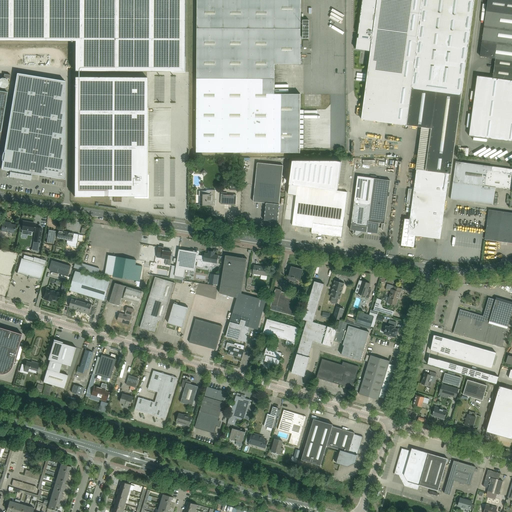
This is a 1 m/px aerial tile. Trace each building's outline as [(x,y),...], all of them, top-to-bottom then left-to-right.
[(0,0),(0,40),(75,41),(74,71),(186,72),(186,0),(0,0)] [(197,0),(196,152),(300,153),(300,94),(274,94),(274,64),(300,64),(300,0),(197,0)] [(357,0),(351,48),(366,50),(357,119),(406,126),(422,128),(426,128),(425,137),(430,138),(425,171),(416,169),(414,189),(408,189),(406,204),(412,205),(410,219),(404,219),(404,220),(401,246),(414,247),(414,245),(416,245),(416,242),(415,242),(416,235),(418,236),(439,238),(440,239),(442,220),(443,214),(445,214),(445,215),(451,216),(452,204),(446,203),(445,213),(443,213),(449,174),(451,174),(461,95),(411,89),(422,0),(357,0)] [(422,0),(411,89),(461,95),(474,0),(422,0)] [(511,0),(487,0),(480,56),(495,58),(492,78),(477,76),(469,136),(511,141),(511,0)] [(65,81),(62,81),(17,73),(1,169),(10,170),(9,177),(31,180),(32,174),(65,179),(65,81)] [(147,77),(74,77),(74,196),(146,197),(146,189),(147,189),(147,186),(146,186),(147,77)] [(293,161),(288,194),(296,195),(293,220),(292,225),(312,228),(311,233),(318,234),(318,235),(321,235),(321,234),(328,235),(341,237),(343,220),(347,192),(338,191),(341,162),(336,161),(293,161)] [(511,169),(456,161),(451,199),(493,205),(495,188),(511,189),(511,169)] [(266,203),(264,220),(264,221),(277,222),(279,204),(283,165),(257,163),(253,202),(266,203)] [(366,232),(368,220),(370,205),(374,178),(357,176),(350,230),(353,230),(353,235),(355,232),(357,235),(361,232),(361,231),(366,232)] [(383,231),(385,220),(390,180),(374,178),(370,205),(368,220),(366,232),(378,234),(379,226),(381,227),(381,228),(383,231)] [(200,200),(202,201),(202,205),(211,205),(211,199),(215,199),(215,190),(208,190),(208,191),(199,191),(199,196),(200,196),(200,200)] [(221,192),(220,204),(236,205),(236,195),(227,194),(227,193),(221,192)] [(511,243),(511,212),(489,209),(484,239),(511,243)] [(3,221),(1,231),(13,233),(14,230),(15,230),(15,229),(14,229),(15,225),(7,224),(7,222),(3,221)] [(34,223),(23,221),(21,230),(33,232),(34,223)] [(39,242),(40,242),(42,229),(36,228),(33,241),(39,242)] [(78,234),(73,233),(58,231),(58,232),(56,231),(48,230),(48,234),(46,234),(47,234),(46,234),(45,239),(46,239),(46,238),(47,238),(46,242),(46,243),(54,244),(55,238),(57,238),(68,240),(68,242),(69,243),(70,243),(72,244),(73,244),(74,245),(76,245),(77,245),(78,242),(77,242),(79,234),(78,234)] [(172,252),(163,250),(164,247),(158,247),(157,257),(166,259),(165,265),(170,265),(172,256),(171,255),(172,252)] [(195,268),(197,256),(198,252),(179,249),(177,260),(176,266),(175,272),(174,277),(183,279),(185,270),(195,271),(195,268)] [(0,272),(11,276),(17,256),(0,250),(0,272)] [(217,263),(218,255),(214,255),(214,252),(209,251),(208,254),(204,253),(204,256),(198,255),(197,266),(203,267),(203,265),(211,266),(212,265),(213,262),(217,263)] [(23,259),(21,259),(17,273),(40,280),(44,267),(46,268),(47,262),(46,262),(46,261),(34,258),(24,255),(23,259)] [(258,330),(259,325),(266,300),(241,293),(247,259),(225,255),(219,296),(235,301),(225,336),(245,342),(247,337),(246,335),(249,333),(246,329),(249,327),(258,330)] [(113,276),(116,259),(108,257),(105,275),(113,276)] [(116,257),(115,261),(113,276),(140,281),(142,266),(136,265),(136,260),(116,257)] [(71,266),(69,266),(52,261),(49,270),(68,275),(71,266)] [(254,265),(253,273),(267,276),(269,268),(254,265)] [(289,275),(287,275),(286,281),(295,283),(296,278),(300,279),(303,270),(291,267),(289,275)] [(70,290),(104,300),(110,281),(76,271),(70,290)] [(163,321),(175,283),(155,277),(140,328),(155,332),(158,320),(163,321)] [(251,286),(252,278),(248,277),(246,289),(256,291),(257,287),(251,286)] [(335,280),(331,296),(339,298),(343,282),(335,280)] [(303,320),(307,321),(313,322),(315,312),(324,284),(315,281),(303,320)] [(355,291),(355,292),(356,291),(358,292),(358,293),(365,296),(365,298),(368,299),(371,291),(369,290),(368,288),(370,284),(362,281),(362,282),(359,281),(355,291)] [(122,297),(139,302),(139,303),(142,291),(115,283),(109,302),(119,305),(122,297)] [(400,297),(402,289),(387,284),(385,290),(391,292),(388,303),(396,305),(398,296),(400,297)] [(46,289),(44,297),(44,299),(48,300),(49,298),(57,301),(60,293),(46,289)] [(281,290),(276,289),(270,309),(298,317),(303,297),(281,291),(281,290)] [(502,347),(511,312),(511,302),(496,297),(495,300),(488,298),(483,316),(460,309),(453,332),(502,347)] [(377,298),(374,309),(392,316),(394,311),(383,308),(381,303),(382,299),(377,298)] [(72,299),(69,306),(89,312),(89,314),(92,304),(91,304),(91,305),(72,299)] [(174,303),(168,323),(183,327),(189,308),(174,303)] [(118,321),(127,324),(127,323),(130,323),(132,316),(131,316),(132,314),(132,315),(134,309),(127,307),(125,313),(126,313),(126,315),(120,313),(119,315),(118,321)] [(337,307),(334,318),(340,320),(344,309),(337,307)] [(371,326),(374,317),(359,312),(357,322),(371,326)] [(216,349),(223,326),(196,319),(189,342),(194,343),(194,344),(195,344),(216,349)] [(267,319),(263,333),(287,340),(286,344),(294,346),(299,328),(267,319)] [(313,341),(322,344),(327,326),(313,322),(307,321),(297,353),(308,357),(313,341)] [(388,336),(391,337),(392,336),(396,337),(398,330),(395,329),(397,323),(390,321),(388,327),(386,326),(384,333),(388,335),(388,336)] [(348,325),(346,335),(366,341),(369,332),(348,325)] [(337,329),(329,327),(327,326),(322,344),(332,347),(336,331),(337,329)] [(0,374),(2,374),(4,374),(5,373),(6,373),(7,372),(8,372),(9,370),(10,370),(11,368),(12,366),(22,334),(0,327),(0,374)] [(366,341),(346,335),(343,345),(344,345),(363,351),(366,341)] [(434,335),(431,350),(492,368),(496,353),(434,335)] [(49,360),(47,369),(59,372),(62,364),(70,366),(76,347),(62,343),(62,342),(53,339),(53,340),(47,359),(49,360)] [(242,358),(244,350),(234,347),(235,345),(228,343),(226,349),(229,350),(228,354),(242,358)] [(360,361),(363,351),(344,345),(341,355),(360,361)] [(100,348),(99,353),(116,356),(117,351),(100,348)] [(281,353),(266,349),(264,357),(266,357),(265,361),(268,362),(268,365),(277,368),(281,353)] [(85,350),(84,355),(80,367),(78,366),(77,371),(83,373),(85,369),(88,370),(93,352),(85,350)] [(310,357),(308,357),(297,353),(291,373),(304,377),(310,357)] [(101,355),(95,374),(96,375),(110,379),(116,359),(101,355)] [(384,398),(394,365),(389,364),(390,361),(370,355),(359,393),(378,399),(379,396),(384,398)] [(429,357),(428,364),(497,384),(499,377),(429,357)] [(342,365),(328,360),(322,359),(316,378),(352,388),(358,367),(343,362),(342,365)] [(24,369),(36,373),(39,363),(34,362),(34,363),(26,361),(24,369)] [(59,372),(47,369),(43,382),(64,389),(68,375),(59,372)] [(148,389),(152,390),(158,392),(155,402),(138,397),(135,409),(164,419),(177,377),(153,370),(148,389)] [(425,373),(421,384),(428,386),(428,385),(430,386),(430,385),(431,383),(431,382),(434,383),(436,373),(430,371),(429,374),(425,373)] [(92,373),(85,395),(90,397),(91,394),(91,393),(96,375),(95,374),(92,373)] [(461,378),(445,374),(442,382),(459,387),(461,378)] [(139,378),(129,375),(126,385),(136,387),(139,378)] [(191,382),(183,379),(181,386),(185,388),(180,402),(192,406),(198,386),(190,384),(191,382)] [(467,379),(463,394),(482,400),(484,396),(486,397),(487,392),(485,391),(487,385),(467,379)] [(38,384),(35,390),(41,392),(43,386),(38,384)] [(458,389),(442,384),(439,393),(456,398),(458,389)] [(74,385),(71,392),(81,395),(83,387),(74,385)] [(91,393),(91,394),(99,397),(99,399),(106,401),(108,393),(104,392),(105,390),(94,386),(91,393)] [(511,389),(499,386),(486,431),(511,438),(511,389)] [(214,433),(222,409),(227,392),(207,387),(195,427),(214,433)] [(123,394),(120,403),(126,404),(125,407),(129,409),(130,406),(131,406),(131,405),(131,404),(133,398),(123,394)] [(241,396),(241,397),(236,395),(229,420),(236,422),(237,417),(238,417),(238,418),(239,419),(240,419),(241,419),(242,418),(245,419),(250,400),(245,398),(245,397),(241,396)] [(428,404),(429,399),(416,395),(413,405),(421,407),(423,403),(428,404)] [(272,428),(278,408),(273,406),(271,414),(267,414),(264,426),(272,428)] [(435,406),(432,415),(444,419),(447,411),(440,409),(440,408),(435,406)] [(284,410),(278,429),(292,433),(289,443),(297,445),(306,416),(284,410)] [(177,418),(176,419),(177,419),(176,422),(189,426),(192,417),(186,415),(186,416),(179,414),(177,418)] [(464,425),(470,427),(473,427),(473,426),(477,428),(480,416),(476,415),(475,417),(468,414),(464,425)] [(326,446),(332,426),(333,425),(313,419),(301,460),(321,465),(326,446)] [(233,431),(231,439),(236,440),(236,441),(237,440),(242,442),(245,430),(242,429),(242,428),(241,428),(241,429),(234,427),(236,422),(229,420),(226,429),(233,431)] [(355,462),(363,437),(354,434),(354,433),(332,426),(326,446),(340,450),(336,463),(347,466),(355,462)] [(252,433),(250,439),(249,442),(261,445),(261,447),(265,448),(267,441),(263,439),(264,437),(256,435),(256,434),(252,433)] [(275,439),(271,451),(282,454),(284,449),(281,447),(283,441),(275,439)] [(447,458),(428,453),(412,448),(411,451),(402,448),(394,474),(395,474),(399,475),(405,486),(417,489),(419,485),(438,491),(447,458)] [(476,467),(459,462),(454,460),(444,493),(450,495),(454,480),(470,485),(476,467)] [(500,474),(501,474),(487,470),(488,471),(487,474),(488,474),(488,476),(486,476),(483,486),(488,487),(487,491),(497,494),(499,494),(503,481),(497,479),(498,477),(499,478),(500,474)] [(130,485),(120,481),(119,484),(120,485),(120,487),(129,490),(130,485)] [(62,493),(62,491),(53,488),(52,493),(62,497),(63,494),(62,493)] [(126,499),(127,494),(117,491),(116,494),(118,494),(117,497),(126,499)] [(59,503),(59,501),(50,498),(49,503),(59,506),(60,504),(59,503)] [(472,501),(460,498),(458,506),(470,509),(472,501)] [(169,504),(170,502),(161,499),(159,504),(170,507),(171,504),(169,504)] [(123,509),(124,504),(114,501),(113,504),(115,504),(114,507),(123,509)] [(196,510),(198,505),(187,501),(186,504),(187,505),(187,507),(196,510)]
